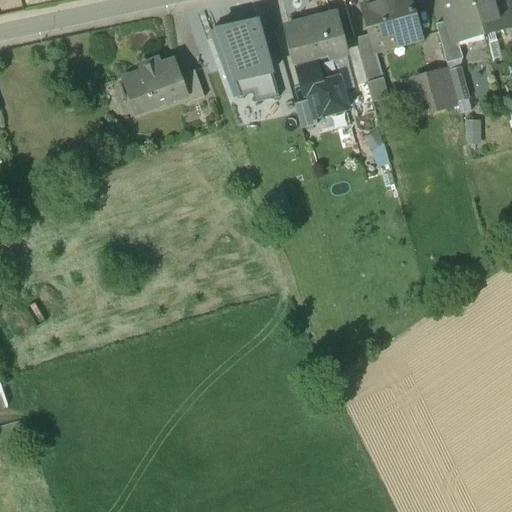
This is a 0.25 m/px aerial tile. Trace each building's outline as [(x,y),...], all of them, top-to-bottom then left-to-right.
[(408,0),(391,0),(363,8),(370,35),(374,51),(375,51),(376,51),(375,46),(416,35),(417,40),(420,39),(408,0)] [(441,0),(448,22),(454,43),(457,42),(459,47),(484,40),(483,34),(473,0),(441,0)] [(504,0),(473,0),(483,34),(502,29),(501,23),(510,20),(504,0)] [(336,15),(285,28),(294,63),(295,63),(303,90),(307,89),(310,103),(315,119),(348,110),(339,79),(324,84),(316,57),(329,53),(331,58),(344,55),(346,54),(343,43),(336,15)] [(279,99),(258,22),(211,32),(234,100),(253,95),(254,104),(279,99)] [(448,22),(436,25),(446,64),(462,60),(459,47),(457,42),(454,43),(448,22)] [(370,35),(355,39),(367,84),(383,79),(375,51),(374,51),(370,35)] [(367,84),(355,40),(343,43),(346,54),(344,55),(353,87),(367,84)] [(158,61),(140,68),(142,75),(124,81),(133,107),(152,100),(155,108),(184,97),(185,97),(178,77),(173,63),(161,68),(158,61)] [(460,69),(449,72),(457,103),(468,100),(460,69)] [(448,71),(437,75),(446,108),(458,105),(457,103),(449,72),(448,71)] [(194,72),(178,77),(185,97),(184,97),(186,104),(203,98),(194,72)] [(437,75),(415,81),(424,114),(446,108),(437,75)] [(59,100),(63,116),(88,108),(82,93),(59,100)] [(310,103),(295,107),(301,130),(317,126),(315,119),(310,103)] [(0,385),(6,403),(17,399),(10,376),(0,379),(0,385)]
